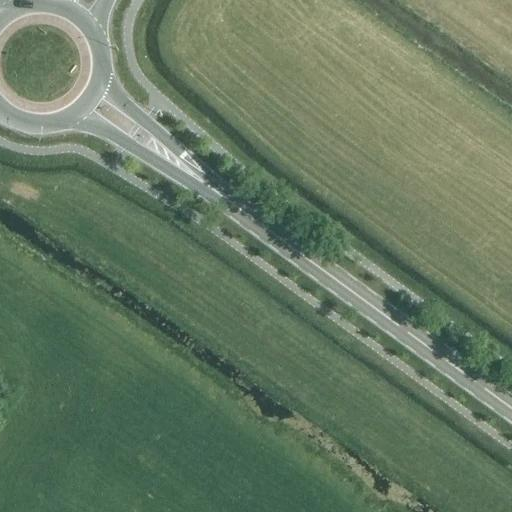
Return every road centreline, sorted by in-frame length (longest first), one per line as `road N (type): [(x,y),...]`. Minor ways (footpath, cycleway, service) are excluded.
road 1 (primary): [(511,409),(198,180)]
road 2 (primary): [(198,180),(191,163),(99,80)]
road 3 (primary): [(71,116),(198,180)]
